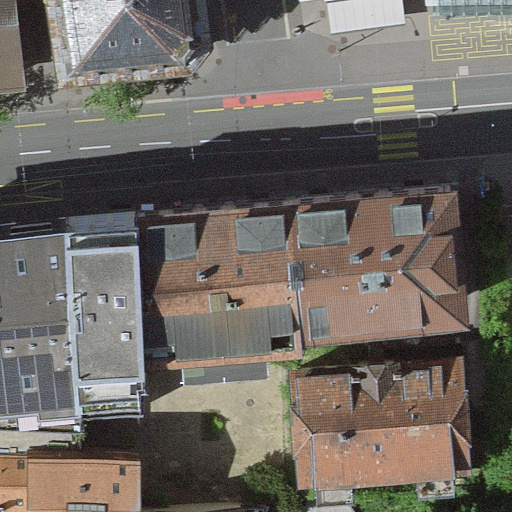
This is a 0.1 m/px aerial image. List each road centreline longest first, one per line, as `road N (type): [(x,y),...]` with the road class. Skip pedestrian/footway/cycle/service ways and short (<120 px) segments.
road 1 (secondary): [(278,133),(0,155)]
road 2 (secondary): [(511,115),(278,133)]
road 3 (residential): [(278,133),(258,0)]
